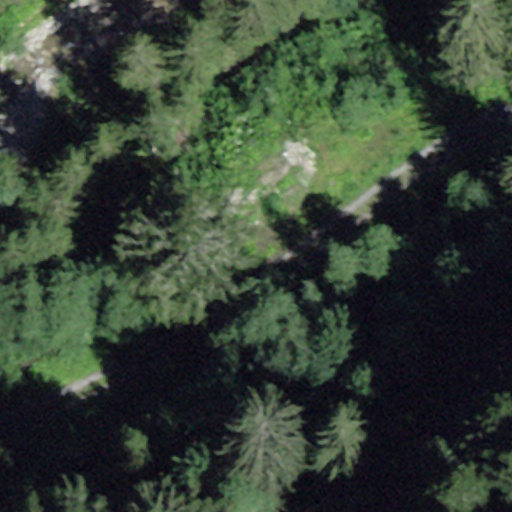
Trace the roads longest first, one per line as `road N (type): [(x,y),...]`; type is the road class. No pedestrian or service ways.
road 1 (track): [(511,105),(84,393),(0,427)]
road 2 (track): [(382,511),(511,339)]
